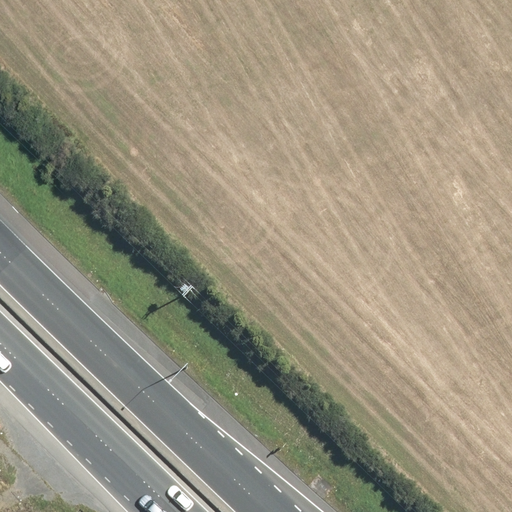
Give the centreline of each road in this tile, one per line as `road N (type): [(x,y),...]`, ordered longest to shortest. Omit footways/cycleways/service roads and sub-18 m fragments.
road 1 (motorway): [(172,511),(0,342)]
road 2 (motorway): [(0,251),(170,417)]
road 3 (motorway): [(170,417),(296,511)]
road 4 (motorway): [(170,417),(269,511)]
